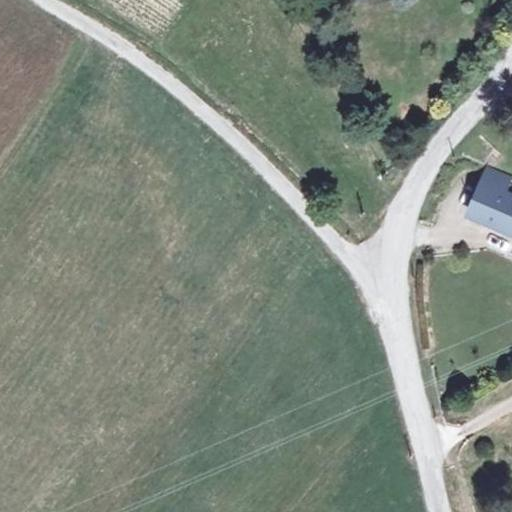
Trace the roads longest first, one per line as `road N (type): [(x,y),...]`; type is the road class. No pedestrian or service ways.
road 1 (residential): [(41,0),(139,61),(270,172),(384,292)]
road 2 (residential): [(511,59),(419,184),(395,235),(384,292)]
road 3 (residential): [(384,292),(438,511)]
